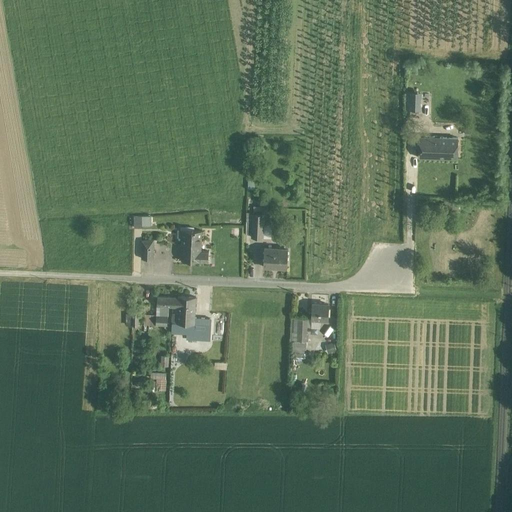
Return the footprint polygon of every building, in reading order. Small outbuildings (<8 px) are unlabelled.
[(420,91),(406,91),(406,119),(419,119),(420,91)] [(458,138),(419,137),(418,158),(457,159),(458,138)] [(246,236),(273,237),(273,223),(264,223),(264,206),(254,205),(253,212),(251,212),(250,219),(247,219),(246,236)] [(135,215),(135,226),(153,225),(153,214),(135,215)] [(179,237),(183,237),(182,260),(212,261),(213,250),(204,250),(205,237),(198,237),(198,229),(179,228),(179,237)] [(142,258),(153,258),(153,239),(142,238),(142,258)] [(289,249),(265,248),(264,265),(288,267),(289,249)] [(198,316),(197,295),(158,295),(158,307),(149,307),(149,313),(144,313),(144,324),(158,324),(158,318),(172,318),(172,332),(188,332),(188,338),(212,338),(212,316),(198,316)] [(328,304),(312,303),(312,319),(327,319),(328,304)] [(126,324),(137,325),(137,313),(127,312),(126,324)] [(330,353),(338,350),(334,341),(326,344),(330,353)] [(156,388),(166,388),(167,371),(156,371),(156,388)]
